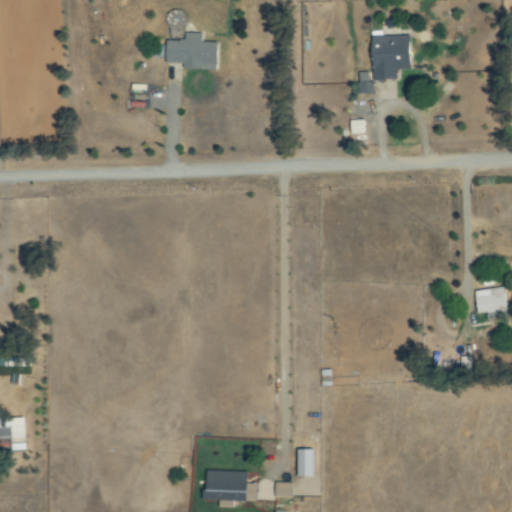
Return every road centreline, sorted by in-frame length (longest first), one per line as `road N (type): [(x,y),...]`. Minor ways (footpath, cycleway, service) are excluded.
road 1 (residential): [(511,161),(178,174)]
road 2 (residential): [(178,174),(0,178)]
